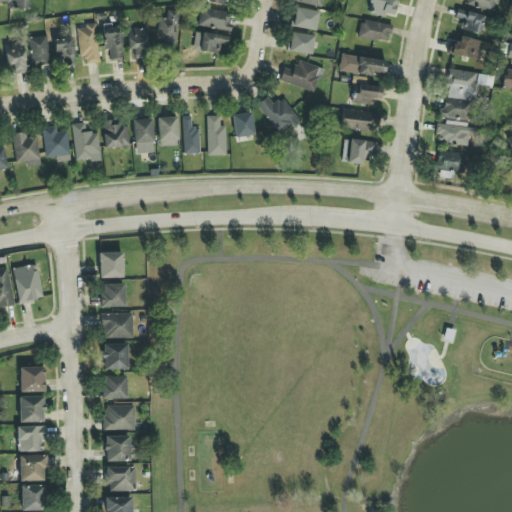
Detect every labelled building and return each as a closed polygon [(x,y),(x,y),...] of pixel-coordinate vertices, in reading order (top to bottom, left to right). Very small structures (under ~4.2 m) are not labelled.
[(0,0),(0,3),(7,4),(6,9),(27,10),(27,0),(0,0)] [(319,8),(321,0),(296,0),(296,2),(319,8)] [(371,0),(369,12),(394,18),(399,0),(397,0),(371,0)] [(497,0),(458,0),(458,1),(493,13),(497,0)] [(229,32),(232,14),(201,8),(197,26),(229,32)] [(318,11),(294,9),(292,28),(316,30),(318,11)] [(455,18),(462,20),(460,30),(479,35),(484,16),(457,9),(455,18)] [(155,47),(174,48),(175,26),(177,26),(178,11),(167,11),(166,19),(156,18),(155,47)] [(392,25),(360,21),(359,39),(390,42),(392,25)] [(78,27),(79,57),(86,56),(86,64),(98,64),(97,26),(78,27)] [(122,61),(120,27),(102,28),(103,50),(110,49),(110,61),(122,61)] [(130,58),(147,57),(146,29),(129,29),(130,58)] [(220,45),(228,46),(229,37),(195,32),(192,51),(219,55),(220,45)] [(288,52),(311,54),(313,35),(289,33),(288,52)] [(50,64),(46,36),(28,38),(33,67),(50,64)] [(447,54),(477,60),(480,41),(460,37),(458,43),(450,41),(447,54)] [(56,64),(75,62),(72,38),(53,40),(56,64)] [(13,67),(14,74),(27,72),(22,42),(3,45),(7,68),(13,67)] [(385,59),(340,56),(339,73),(384,76),(385,59)] [(279,81),(314,93),(323,69),(297,60),(293,71),(284,68),(279,81)] [(472,102),(477,74),(449,69),(445,97),(472,102)] [(511,89),(511,69),(505,69),(502,88),(511,89)] [(382,87),(358,86),(357,95),(352,94),(351,104),(373,105),(373,99),(382,100),(382,87)] [(283,97),(272,105),(268,98),(257,105),(277,136),(299,122),(283,97)] [(440,118),(471,120),(473,103),(442,100),(440,118)] [(376,131),(377,113),(342,111),(341,129),(376,131)] [(231,115),(235,139),(254,135),(250,112),(231,115)] [(207,156),(226,155),(225,126),(220,126),(219,116),(206,116),(207,156)] [(176,117),(157,118),(158,147),(177,146),(176,117)] [(191,117),(181,117),(183,155),(199,154),(198,128),(192,128),(191,117)] [(134,120),(134,154),(153,154),(152,119),(134,120)] [(128,125),(111,126),(110,121),(102,121),(103,148),(128,147),(128,125)] [(71,124),(75,162),(100,160),(97,132),(84,133),(83,123),(71,124)] [(435,141),(467,147),(469,136),(475,137),(476,130),(438,123),(435,141)] [(67,132),(56,132),(56,128),(43,128),(44,158),(55,158),(55,162),(69,162),(67,132)] [(16,164),(25,162),(27,168),(41,166),(36,136),(27,138),(26,132),(11,135),(16,164)] [(376,142),(343,140),(342,163),(363,164),(363,155),(375,155),(376,142)] [(463,154),(439,151),(436,177),(453,178),(453,172),(461,173),(463,154)] [(99,279),(123,278),(122,253),(98,253),(99,279)] [(43,298),(35,264),(10,270),(19,304),(43,298)] [(0,268),(0,307),(12,306),(8,268),(0,268)] [(100,308),(125,307),(124,284),(99,285),(100,308)] [(133,339),(133,314),(102,314),(102,338),(133,339)] [(103,370),(128,370),(127,344),(102,345),(103,370)] [(44,367),(19,368),(20,393),(45,392),(44,367)] [(102,399),(126,400),(126,377),(103,376),(102,399)] [(19,397),(19,423),(43,422),(43,397),(19,397)] [(104,431),(135,430),(134,406),(104,406),(104,431)] [(18,452),(43,452),(42,439),(46,438),(46,426),(17,427),(18,452)] [(129,461),(129,436),(104,437),(105,462),(129,461)] [(19,482),(45,481),(45,456),(19,456),(19,482)] [(106,492),(135,491),(135,467),(105,468),(106,492)] [(20,486),(21,511),(46,511),(45,485),(20,486)] [(106,498),(105,511),(131,511),(131,497),(106,498)]
